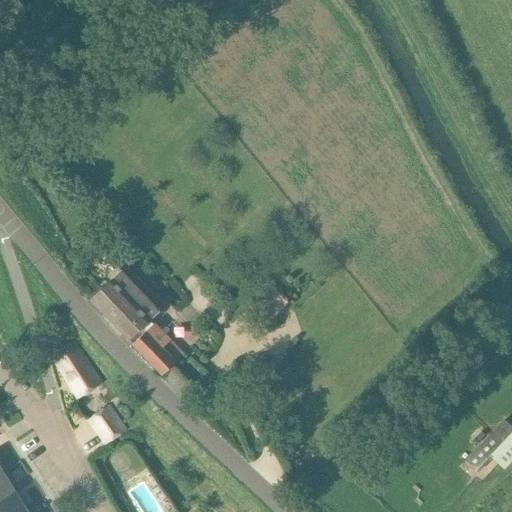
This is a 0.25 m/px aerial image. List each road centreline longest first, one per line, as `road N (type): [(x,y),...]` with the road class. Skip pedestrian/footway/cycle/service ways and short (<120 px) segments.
road 1 (unclassified): [(286,511),(183,416),(0,211)]
road 2 (residential): [(0,229),(66,451)]
